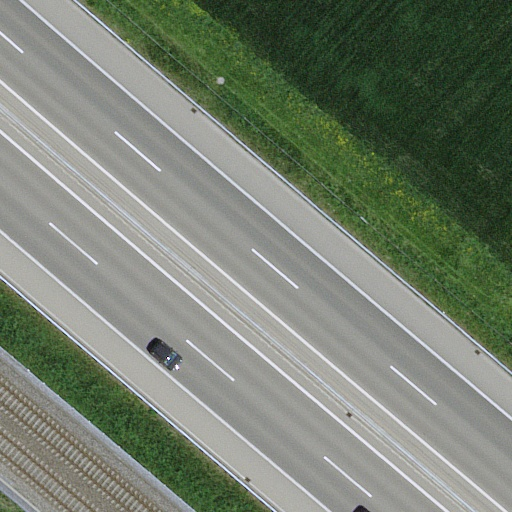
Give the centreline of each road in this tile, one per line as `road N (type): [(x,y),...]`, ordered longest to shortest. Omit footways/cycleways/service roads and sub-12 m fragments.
road 1 (motorway): [(511,466),(0,32)]
road 2 (motorway): [(0,176),(386,511)]
